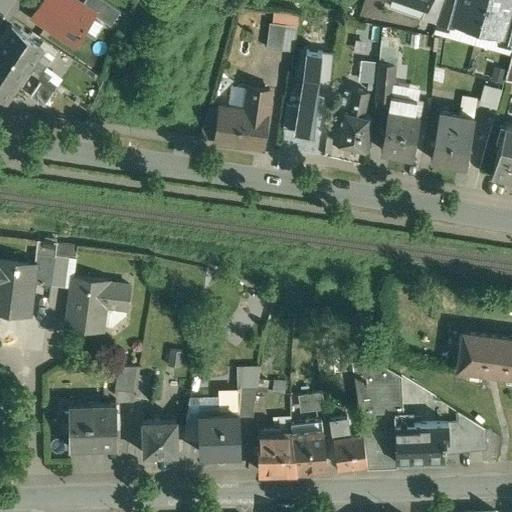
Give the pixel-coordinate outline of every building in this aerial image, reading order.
[(75,0),(43,0),(33,16),(74,44),(95,13),(82,4),(75,0)] [(104,0),(84,0),(82,4),(95,13),(111,24),(120,11),(104,0)] [(397,0),(427,10),(430,0),(397,0)] [(457,0),(449,27),(499,41),(510,0),(457,0)] [(286,24),(270,22),(266,47),(282,49),(286,24)] [(298,25),(286,24),(282,49),(294,51),(298,25)] [(44,47),(12,25),(0,42),(0,47),(29,69),(33,63),(44,47)] [(397,46),(381,44),(380,62),(395,64),(397,46)] [(0,47),(0,97),(6,102),(28,71),(29,69),(0,47)] [(492,50),(478,47),(476,57),(490,60),(492,50)] [(511,53),(511,52),(495,48),(488,76),(505,79),(511,53)] [(295,128),(294,131),(296,131),(296,129),(312,130),(312,133),(314,133),(318,87),(330,87),(333,52),(321,51),(306,49),(302,80),(298,105),(295,128)] [(380,62),(379,62),(375,99),(390,100),(391,94),(392,95),(395,64),(380,62)] [(29,69),(28,71),(40,80),(42,78),(46,72),(33,63),(29,69)] [(63,76),(50,67),(46,72),(42,78),(55,87),(63,76)] [(40,80),(31,94),(43,103),(55,87),(42,78),(40,80)] [(482,103),(500,108),(505,88),(487,83),(482,103)] [(246,109),(221,106),(216,139),(216,140),(262,147),(270,89),(249,86),(246,109)] [(369,91),(353,88),(348,111),(364,115),(369,91)] [(43,103),(31,94),(25,102),(39,109),(43,103)] [(392,95),(391,94),(390,100),(388,111),(414,115),(417,99),(392,95)] [(295,128),(298,105),(286,103),(283,126),(295,128)] [(208,105),(200,137),(216,139),(220,107),(209,106),(209,105),(208,105)] [(348,111),(340,110),(333,141),(370,149),(373,117),(364,115),(348,111)] [(474,117),(440,110),(431,158),(462,164),(462,163),(469,163),(469,147),(469,146),(474,117)] [(414,115),(388,111),(381,149),(413,155),(419,116),(414,115)] [(511,125),(505,124),(491,173),(511,178),(511,125)] [(59,241),(38,238),(34,263),(37,264),(34,281),(53,283),(57,252),(59,241)] [(69,253),(57,252),(53,283),(65,284),(69,253)] [(34,263),(0,258),(0,306),(31,310),(34,281),(37,264),(34,263)] [(108,277),(73,272),(66,323),(101,328),(105,302),(127,305),(130,283),(108,280),(108,277)] [(511,336),(463,330),(457,366),(511,374),(511,336)] [(401,377),(350,344),(353,366),(363,432),(362,432),(366,461),(371,460),(372,467),(396,466),(394,424),(403,423),(401,377)] [(184,350),(170,349),(169,365),(183,366),(184,350)] [(139,365),(119,365),(113,387),(135,389),(139,365)] [(237,366),(237,387),(256,387),(259,365),(237,366)] [(151,375),(139,373),(136,395),(148,397),(151,375)] [(256,387),(237,387),(237,413),(240,413),(241,415),(253,414),(252,404),(256,387)] [(113,401),(90,401),(90,403),(69,403),(69,401),(67,401),(67,444),(70,444),(70,442),(97,441),(97,443),(113,443),(113,401)] [(457,411),(440,401),(441,422),(442,422),(443,448),(459,447),(457,411)] [(484,428),(457,411),(459,447),(485,446),(484,428)] [(237,413),(199,414),(200,450),(241,449),(241,415),(240,413),(237,413)] [(177,418),(142,418),(142,451),(176,451),(177,418)] [(403,423),(394,424),(396,466),(443,464),(443,448),(442,422),(441,422),(403,423)] [(317,429),(292,431),(295,467),(327,464),(323,423),(316,424),(317,429)] [(362,432),(346,434),(344,424),(331,425),(337,465),(366,461),(362,432)] [(292,429),(258,433),(262,471),(295,467),(292,431),(292,429)]
